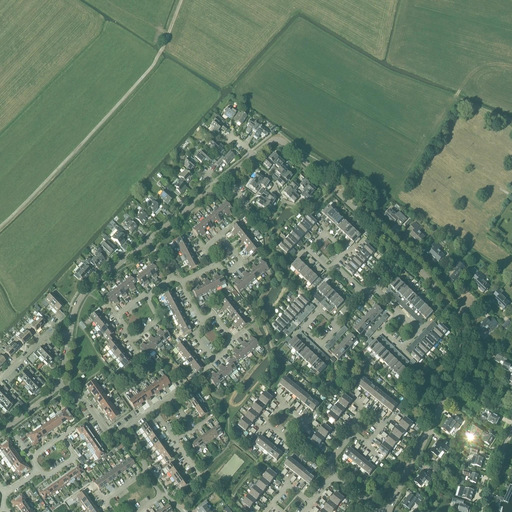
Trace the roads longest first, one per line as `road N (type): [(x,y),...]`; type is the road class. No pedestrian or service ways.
road 1 (unclassified): [(387,511),(463,354),(453,311),(404,255)]
road 2 (track): [(0,226),(152,65),(181,0)]
road 3 (unclassified): [(404,255),(280,140),(252,155)]
road 4 (unclassified): [(68,337),(80,297),(144,242)]
